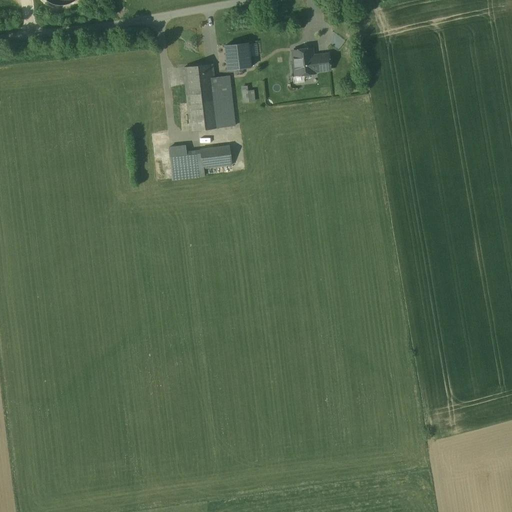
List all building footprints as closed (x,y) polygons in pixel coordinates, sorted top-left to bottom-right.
[(46,0),(49,9),(73,0),(46,0)] [(247,42),(225,45),(228,70),(250,67),(247,42)] [(297,50),(294,50),(297,74),(304,74),(306,75),(311,75),(313,72),(315,72),(315,70),(313,56),(312,48),(304,49),(303,51),(299,52),(297,50)] [(330,68),(329,54),(313,56),(315,70),(330,68)] [(211,64),(183,67),(191,131),(234,126),(229,76),(213,78),(211,64)] [(255,102),(254,89),(247,90),(247,85),(241,86),(243,103),(255,102)] [(200,150),(186,152),(186,146),(168,148),(172,180),(205,176),(204,169),(202,169),(200,150)] [(229,147),(200,150),(202,169),(204,169),(232,165),(229,147)]
